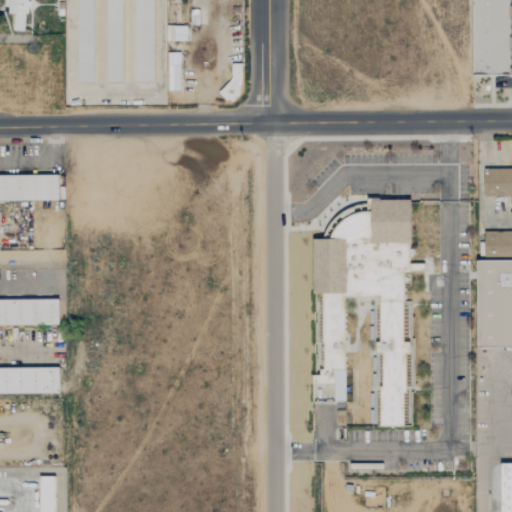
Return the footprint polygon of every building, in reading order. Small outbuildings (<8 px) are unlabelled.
[(5,0),(30,0),(31,14),(26,14),(25,33),(12,32),(13,14),(8,15),(8,7),(5,7),(5,0)] [(154,0),(154,82),(78,83),(77,0),(154,0)] [(471,0),(511,0),(511,76),(472,77),(471,0)] [(165,24),(242,23),(242,94),(234,104),(166,105),(165,24)] [(511,169),(484,168),(483,196),(511,196),(511,169)] [(0,174),(20,174),(20,200),(0,200),(0,174)] [(20,174),(59,174),(59,200),(20,200),(20,174)] [(412,425),(410,271),(425,271),(425,263),(410,263),(410,242),(412,242),(411,199),(372,199),(372,197),(367,197),(368,204),(361,204),(353,206),(345,209),(339,214),(332,221),(327,228),(324,234),(324,238),(312,238),(314,292),(315,383),(335,383),(335,401),(345,401),(345,425),(412,425)] [(478,260),(511,260),(511,347),(478,347),(478,260)] [(0,297),(58,297),(59,323),(0,323),(0,297)] [(0,367),(60,367),(61,392),(0,392),(0,367)] [(501,511),(502,463),(511,463),(511,511),(501,511)] [(39,511),(40,476),(56,476),(56,511),(39,511)]
